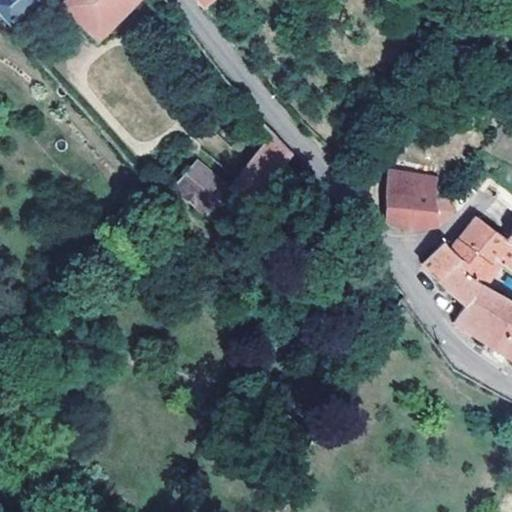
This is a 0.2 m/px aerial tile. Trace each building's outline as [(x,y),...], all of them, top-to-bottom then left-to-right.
[(0,0),(0,19),(5,26),(34,0),(0,0)] [(62,0),(55,7),(92,44),(135,0),(62,0)] [(192,0),(201,9),(210,0),(192,0)] [(226,232),(274,174),(289,156),(270,137),(229,185),(195,159),(171,188),(226,232)] [(386,170),(382,196),(379,223),(409,233),(421,230),(433,228),(430,201),(436,181),(386,170)] [(452,217),(442,190),(430,201),(433,228),(452,217)] [(511,238),(509,237),(505,242),(475,218),(464,233),(457,243),(489,267),(494,262),(511,273),(511,238)] [(489,267),(457,243),(448,254),(438,246),(426,258),(418,265),(434,281),(450,265),(499,297),(511,275),(511,273),(494,262),(489,267)] [(450,265),(434,281),(443,289),(459,305),(463,300),(511,329),(511,304),(499,297),(450,265)] [(511,329),(463,300),(459,305),(449,322),(477,340),(511,363),(511,329)]
